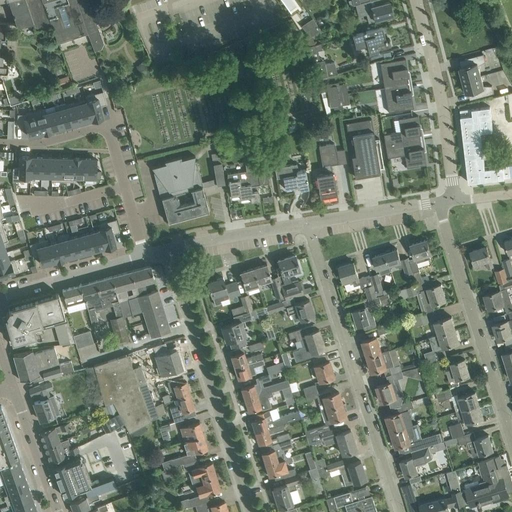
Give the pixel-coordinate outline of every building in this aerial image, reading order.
[(0,0),(0,22),(17,24),(18,27),(34,22),(36,30),(52,25),(43,0),(0,0)] [(43,0),(52,25),(55,32),(58,42),(59,43),(88,33),(76,0),(43,0)] [(76,0),(88,33),(97,30),(98,27),(94,16),(88,0),(76,0)] [(375,20),(384,18),(393,15),(390,2),(372,7),(370,1),(355,5),(358,16),(373,13),(375,20)] [(325,18),(331,25),(338,20),(336,16),(334,18),(332,14),(325,18)] [(309,25),(316,35),(322,31),(316,21),(309,25)] [(356,47),(367,44),(369,53),(379,50),(391,47),(389,40),(386,41),(384,32),(387,31),(386,27),(383,28),(382,27),(354,34),(353,35),(353,37),(352,38),(352,39),(353,41),(353,42),(354,44),(356,47)] [(311,31),(304,34),(307,39),(314,36),(311,31)] [(315,44),(309,46),(310,52),(317,50),(322,49),(320,42),(317,43),(315,44)] [(474,98),(494,93),(492,85),(484,86),(478,65),(486,61),(484,54),(464,59),(465,65),(462,66),(462,68),(460,68),(459,68),(466,93),(467,93),(469,92),(469,94),(473,93),(474,98)] [(380,63),(384,87),(408,84),(407,76),(408,76),(405,58),(380,63)] [(337,73),(334,62),(325,64),(324,59),(313,61),(315,66),(318,77),(337,73)] [(68,77),(58,80),(60,87),(70,83),(68,77)] [(409,90),(408,84),(384,87),(389,112),(414,108),(411,90),(409,90)] [(337,95),(336,86),(326,87),(328,97),(337,95)] [(103,91),(86,96),(93,120),(103,117),(100,106),(107,104),(103,91)] [(19,95),(9,98),(11,104),(21,101),(19,95)] [(339,105),(337,95),(328,97),(330,107),(339,105)] [(80,101),(76,102),(82,122),(92,120),(93,120),(86,96),(86,99),(80,101)] [(66,103),(65,103),(72,125),(82,122),(76,102),(67,105),(66,105),(66,103)] [(65,103),(55,106),(61,128),(72,125),(65,103)] [(45,108),(45,109),(51,132),(51,131),(61,128),(55,106),(55,108),(56,110),(50,112),(46,113),(45,108)] [(490,107),(460,110),(469,182),(511,177),(511,165),(485,168),(481,132),(493,130),(490,107)] [(34,111),(40,134),(43,133),(44,133),(51,132),(45,109),(34,111)] [(18,114),(17,127),(23,127),(27,127),(29,135),(30,137),(40,134),(34,111),(24,114),(18,114)] [(420,140),(419,133),(421,133),(418,115),(398,118),(401,134),(396,134),(396,132),(384,134),(386,146),(420,140)] [(313,118),(299,122),(301,129),(307,127),(306,126),(314,124),(313,118)] [(353,122),(346,123),(348,136),(352,135),(356,154),(351,155),(355,176),(364,175),(380,172),(380,168),(384,167),(379,138),(375,139),(371,118),(353,122)] [(407,168),(426,164),(423,147),(421,147),(420,140),(386,146),(388,158),(400,156),(400,153),(404,153),(407,168)] [(336,150),(335,144),(319,146),(323,166),(324,166),(324,168),(325,168),(326,173),(316,175),(320,197),(337,194),(333,172),(331,165),(338,163),(336,150)] [(204,187),(217,183),(217,184),(225,183),(222,162),(221,162),(219,151),(212,153),(216,178),(202,182),(197,161),(195,161),(195,155),(181,159),(182,156),(165,161),(167,163),(152,167),(156,172),(154,173),(160,193),(161,198),(162,198),(169,222),(209,211),(203,187),(204,187)] [(270,181),(270,177),(265,159),(263,160),(262,153),(254,155),(255,161),(245,163),(246,170),(228,174),(229,180),(231,195),(240,194),(240,198),(250,196),(251,201),(260,200),(258,190),(256,190),(255,185),(270,183),(269,181),(270,181)] [(13,168),(13,181),(19,181),(30,181),(31,156),(20,156),(19,168),(13,168)] [(31,156),(30,181),(31,181),(31,178),(41,178),(42,157),(32,157),(32,156),(31,156)] [(42,157),(41,178),(42,178),(42,176),(49,176),(52,176),(52,179),(52,181),(53,158),(42,157)] [(53,158),(52,181),(63,181),(63,158),(53,158)] [(63,158),(63,181),(74,182),(74,158),(71,158),(63,158)] [(74,158),(74,182),(74,177),(85,177),(85,158),(81,158),(74,158)] [(85,158),(85,177),(96,177),(96,171),(96,159),(85,158)] [(309,187),(307,177),(305,168),(298,170),(297,163),(275,167),(277,177),(283,176),(285,188),(299,185),(299,189),(309,187)] [(116,219),(99,224),(106,248),(111,246),(116,245),(113,234),(119,232),(116,219)] [(100,230),(90,233),(95,250),(104,248),(105,248),(106,248),(99,224),(98,224),(100,230)] [(90,233),(80,235),(85,253),(95,250),(90,233)] [(68,234),(57,237),(64,260),(64,259),(66,258),(74,256),(68,234)] [(68,234),(74,256),(85,253),(80,235),(70,238),(68,234)] [(48,239),(47,239),(53,262),(56,261),(57,261),(64,260),(57,237),(58,241),(49,244),(48,241),(48,239)] [(47,239),(30,244),(32,250),(33,257),(40,255),(42,265),(53,262),(47,239)] [(417,263),(423,261),(432,258),(433,258),(427,239),(411,245),(415,259),(410,260),(414,275),(414,276),(417,284),(423,282),(417,263)] [(493,267),(487,246),(470,251),(475,265),(486,261),(488,268),(493,267)] [(414,275),(410,260),(409,258),(401,260),(397,249),(385,252),(389,265),(398,263),(399,268),(403,267),(406,275),(407,275),(408,277),(414,276),(414,275)] [(7,252),(0,254),(0,265),(15,260),(10,261),(7,252)] [(388,266),(389,265),(385,252),(374,256),(378,269),(379,269),(381,273),(390,270),(388,266)] [(295,255),(278,260),(282,274),(281,275),(284,283),(281,284),(285,297),(285,299),(304,293),(300,281),(292,284),(288,273),(300,269),(295,255)] [(511,263),(510,258),(502,261),(504,268),(508,281),(511,280),(511,263)] [(15,260),(0,265),(0,277),(2,277),(2,278),(9,276),(8,275),(19,271),(15,260)] [(359,279),(357,271),(354,262),(339,267),(340,268),(337,269),(340,277),(342,277),(345,284),(353,282),(355,286),(361,284),(362,288),(365,287),(374,284),(371,276),(370,276),(369,275),(361,277),(362,278),(359,279)] [(272,279),(272,278),(267,264),(254,268),(259,285),(267,283),(267,281),(271,279),(272,279)] [(151,265),(112,276),(116,290),(118,298),(123,297),(127,295),(125,288),(133,286),(134,288),(136,288),(143,311),(151,337),(161,333),(171,330),(158,289),(148,292),(145,282),(155,280),(151,265)] [(246,290),(259,285),(254,268),(240,272),(246,290)] [(499,284),(508,281),(504,268),(495,271),(499,284)] [(386,289),(384,290),(378,274),(371,276),(374,284),(378,297),(387,294),(386,289)] [(112,276),(97,280),(101,296),(104,307),(113,305),(117,317),(110,319),(116,343),(129,339),(124,317),(120,304),(119,302),(119,300),(118,298),(116,290),(112,276)] [(281,284),(278,276),(272,278),(272,279),(271,279),(273,286),(277,299),(285,297),(281,284)] [(240,294),(239,291),(236,281),(225,285),(223,278),(208,282),(215,305),(222,303),(221,300),(229,297),(240,294)] [(97,280),(81,284),(86,301),(88,307),(88,309),(90,308),(92,314),(89,315),(92,325),(99,323),(95,310),(104,307),(101,296),(97,280)] [(507,313),(509,312),(511,311),(511,303),(508,289),(511,287),(511,280),(508,281),(499,284),(501,290),(484,295),(489,309),(504,304),(507,313)] [(427,288),(425,289),(423,282),(417,284),(397,291),(400,299),(417,294),(421,307),(425,306),(426,312),(434,309),(433,304),(447,300),(441,283),(427,288)] [(81,284),(62,290),(63,292),(65,299),(67,306),(86,301),(81,284)] [(369,300),(378,297),(374,284),(365,287),(369,299),(369,300)] [(397,289),(390,291),(392,299),(399,297),(397,289)] [(35,297),(30,298),(39,330),(54,325),(60,345),(74,341),(67,316),(65,316),(61,302),(58,293),(52,295),(51,292),(41,295),(42,298),(35,299),(35,297)] [(245,312),(250,311),(253,310),(248,294),(240,297),(245,312)] [(390,303),(389,299),(387,294),(378,297),(369,300),(369,299),(364,301),(366,307),(353,310),(358,326),(372,321),(368,310),(378,307),(390,303)] [(8,318),(3,319),(10,343),(20,342),(42,340),(39,330),(30,298),(12,303),(14,308),(10,309),(9,309),(9,310),(10,312),(7,313),(7,314),(8,318)] [(301,320),(305,318),(314,315),(309,299),(287,306),(290,314),(298,311),(301,320)] [(282,301),(267,306),(269,313),(285,308),(282,301)] [(448,305),(450,314),(462,311),(459,302),(448,305)] [(235,322),(222,326),(227,342),(230,341),(232,345),(247,341),(246,337),(247,336),(244,327),(247,326),(248,326),(246,320),(252,318),(250,311),(245,312),(233,316),(235,322)] [(410,329),(429,323),(426,314),(407,319),(410,329)] [(434,336),(456,329),(452,316),(435,322),(437,329),(432,331),(434,336)] [(498,340),(508,337),(511,335),(511,333),(508,320),(493,324),(498,340)] [(375,329),(377,335),(390,331),(388,325),(375,329)] [(272,328),(266,330),(268,337),(274,335),(272,328)] [(309,345),(322,340),(319,329),(305,333),(305,334),(301,335),(299,329),(290,332),(288,332),(290,338),(296,337),(297,341),(306,338),(309,345)] [(443,347),(450,345),(460,342),(456,329),(434,336),(432,337),(436,349),(443,347)] [(90,330),(73,335),(77,347),(94,342),(90,330)] [(367,357),(382,352),(378,337),(363,341),(367,357)] [(311,353),(315,351),(325,348),(322,340),(309,345),(299,348),(301,354),(311,351),(311,353)] [(251,351),(264,347),(262,341),(249,345),(251,351)] [(162,374),(182,368),(176,349),(164,353),(163,350),(164,350),(162,343),(152,346),(145,349),(142,350),(143,355),(147,354),(147,355),(156,352),(157,355),(156,355),(162,374)] [(45,378),(62,374),(73,370),(70,361),(60,364),(54,347),(33,353),(32,350),(13,355),(21,380),(43,374),(45,378)] [(395,366),(392,360),(389,350),(382,352),(367,357),(372,372),(387,367),(390,366),(392,374),(402,371),(400,364),(395,366)] [(511,365),(511,350),(503,354),(507,367),(511,365)] [(261,353),(246,357),(244,351),(231,355),(235,367),(263,358),(261,353)] [(421,367),(441,360),(438,351),(427,355),(428,358),(419,361),(421,367)] [(132,368),(133,368),(128,354),(94,365),(105,404),(113,402),(118,411),(119,412),(124,422),(131,434),(129,432),(151,420),(132,368)] [(450,381),(461,378),(470,375),(465,359),(453,362),(451,356),(446,358),(448,365),(449,364),(450,368),(447,370),(447,371),(446,371),(450,381)] [(283,361),(284,366),(294,363),(292,357),(282,360),(283,361)] [(238,379),(256,373),(254,367),(264,363),(263,358),(235,367),(238,379)] [(269,374),(285,369),(284,366),(283,361),(267,367),(269,374)] [(321,381),(325,379),(334,376),(329,361),(316,365),(321,381)] [(132,368),(151,420),(159,416),(155,405),(141,365),(133,368),(132,368)] [(392,374),(394,380),(404,377),(402,371),(392,374)] [(272,391),(290,386),(288,379),(264,387),(262,382),(271,379),(269,374),(256,378),(257,383),(241,388),(245,399),(272,391)] [(187,381),(185,382),(183,376),(167,381),(170,390),(174,392),(176,391),(178,398),(191,394),(187,381)] [(382,402),(391,399),(397,397),(392,382),(377,386),(382,402)] [(41,420),(50,417),(55,415),(49,397),(48,397),(46,390),(44,384),(29,389),(32,396),(39,393),(42,399),(34,402),(41,420)] [(317,390),(316,385),(315,384),(303,387),(304,388),(305,394),(317,390)] [(450,388),(431,394),(433,401),(438,400),(438,401),(449,397),(453,396),(450,388)] [(323,395),(319,396),(317,390),(305,394),(307,400),(317,397),(321,411),(342,404),(339,392),(323,396),(323,395)] [(272,391),(245,399),(249,411),(262,407),(260,401),(273,397),(271,392),(272,391)] [(476,392),(458,397),(460,403),(454,404),(456,411),(480,404),(476,392)] [(168,394),(162,396),(165,403),(171,401),(169,394),(168,394)] [(175,422),(182,419),(192,416),(189,409),(195,407),(191,394),(178,398),(180,404),(170,407),(175,422)] [(282,398),(284,405),(295,402),(293,395),(282,398)] [(402,404),(403,410),(416,406),(414,400),(402,404)] [(107,416),(118,411),(113,402),(105,404),(104,405),(106,408),(104,409),(107,416)] [(162,403),(155,405),(159,416),(166,413),(162,403)] [(330,430),(328,424),(332,423),(331,421),(346,416),(342,404),(321,411),(317,412),(321,426),(305,431),(307,437),(320,433),(330,430)] [(466,423),(474,420),(484,417),(480,404),(456,411),(459,420),(465,418),(466,423)] [(0,462),(18,456),(18,457),(19,456),(1,405),(0,405),(0,462)] [(255,432),(284,423),(292,420),(290,415),(273,420),(270,410),(256,414),(257,418),(252,420),(255,432)] [(105,419),(100,422),(106,432),(110,429),(124,422),(119,412),(105,419)] [(408,416),(403,418),(401,412),(386,416),(391,432),(411,425),(408,416)] [(45,447),(60,441),(57,432),(61,430),(62,431),(71,427),(69,422),(40,432),(45,447)] [(163,433),(176,429),(174,422),(161,425),(163,433)] [(191,439),(204,435),(200,422),(187,426),(191,438),(191,439)] [(445,441),(464,434),(460,422),(449,425),(451,431),(442,433),(445,441)] [(272,439),(270,433),(285,428),(284,423),(255,432),(259,443),(272,439)] [(411,442),(410,438),(413,437),(414,434),(411,425),(391,432),(396,447),(409,443),(411,451),(445,441),(442,433),(442,434),(441,432),(411,442)] [(320,433),(307,437),(309,446),(324,441),(323,437),(335,434),(333,429),(330,430),(320,433)] [(343,454),(357,449),(354,441),(353,441),(349,430),(351,430),(351,429),(336,433),(343,454)] [(473,456),(484,453),(493,450),(489,435),(476,439),(474,431),(464,434),(445,441),(446,445),(459,442),(460,444),(466,443),(467,448),(470,448),(473,456)] [(289,433),(277,436),(279,442),(290,438),(289,433)] [(208,448),(204,435),(191,439),(191,438),(183,440),(188,453),(170,459),(173,467),(182,464),(197,459),(195,452),(208,448)] [(265,464),(291,456),(286,458),(283,449),(293,446),(290,438),(279,442),(278,442),(272,444),(274,449),(262,453),(265,464)] [(79,451),(77,445),(68,448),(68,449),(64,451),(60,441),(45,447),(50,461),(79,451)] [(432,449),(446,445),(445,441),(411,451),(413,457),(401,461),(401,462),(399,463),(401,468),(403,468),(406,476),(418,472),(416,466),(426,463),(426,460),(433,458),(430,449),(432,448),(432,449)] [(500,477),(497,468),(503,466),(499,455),(480,461),(487,484),(466,490),(467,490),(461,492),(464,503),(470,502),(471,505),(473,505),(473,506),(479,504),(479,505),(481,504),(481,502),(498,497),(498,500),(509,496),(502,476),(500,477)] [(0,473),(22,466),(18,457),(18,456),(0,462),(0,473)] [(269,476),(279,473),(288,470),(285,462),(292,460),(291,456),(265,464),(269,476)] [(70,461),(53,467),(64,496),(85,489),(91,486),(80,457),(70,461)] [(199,465),(197,459),(182,464),(185,471),(188,470),(192,483),(195,482),(216,475),(212,461),(199,465)] [(347,485),(357,482),(366,479),(360,460),(344,466),(342,460),(317,468),(319,476),(319,477),(331,474),(330,471),(341,467),(347,485)] [(22,466),(0,473),(4,484),(25,476),(22,466)] [(310,468),(308,469),(312,480),(319,477),(319,476),(317,468),(316,466),(312,468),(310,468)] [(456,470),(447,472),(449,481),(458,478),(456,470)] [(300,501),(295,483),(301,482),(298,473),(284,477),(286,484),(282,485),(273,488),(279,508),(288,505),(300,501)] [(195,482),(196,486),(199,495),(188,499),(188,500),(182,501),(184,508),(195,505),(209,500),(207,494),(221,489),(216,475),(195,482)] [(25,476),(4,484),(7,495),(10,494),(10,493),(29,486),(25,476)] [(113,477),(91,485),(91,486),(85,489),(87,494),(98,490),(99,494),(117,487),(113,477)] [(411,483),(401,486),(407,503),(416,500),(411,483)] [(29,486),(10,493),(10,494),(14,503),(32,497),(29,486)] [(88,503),(101,498),(99,494),(98,490),(87,494),(87,496),(70,502),(74,511),(83,511),(90,510),(88,503)] [(464,503),(461,492),(461,490),(452,492),(454,499),(447,500),(446,498),(420,505),(422,511),(444,511),(450,511),(448,506),(455,504),(456,506),(464,504),(464,503)] [(376,511),(377,511),(371,495),(353,501),(349,491),(333,496),(334,497),(330,499),(330,497),(329,497),(331,503),(335,502),(337,507),(345,504),(347,511),(376,511)] [(14,503),(11,504),(13,511),(21,511),(36,507),(32,497),(14,503)] [(228,511),(225,501),(211,506),(209,500),(195,505),(197,511),(211,511),(214,511),(213,511),(228,511)]
